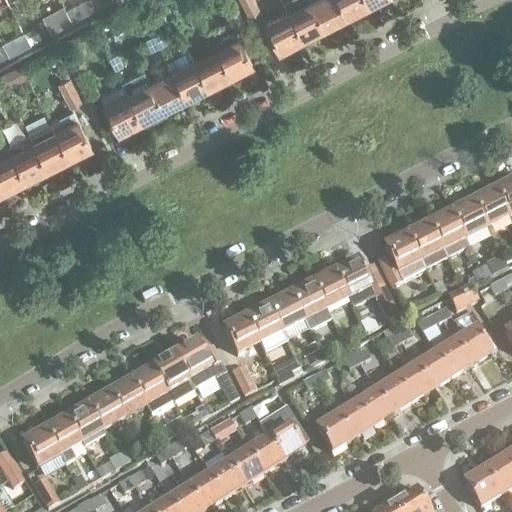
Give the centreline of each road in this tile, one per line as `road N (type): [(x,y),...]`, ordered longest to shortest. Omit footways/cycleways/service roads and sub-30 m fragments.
road 1 (residential): [(0,398),(511,130)]
road 2 (residential): [(483,0),(0,242)]
road 3 (residential): [(314,511),(422,456)]
